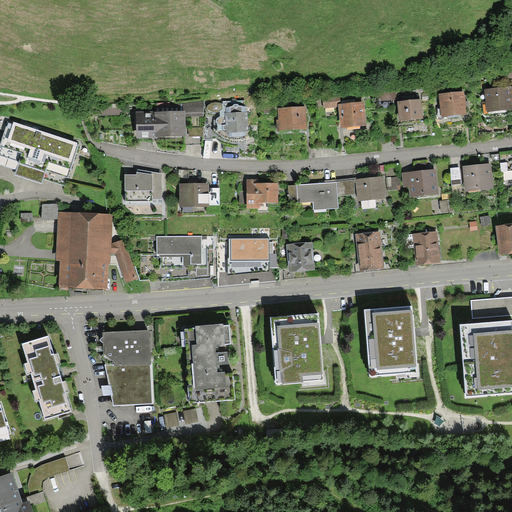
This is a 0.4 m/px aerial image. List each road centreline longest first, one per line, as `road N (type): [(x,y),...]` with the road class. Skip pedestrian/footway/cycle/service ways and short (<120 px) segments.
road 1 (residential): [(0,314),(511,269)]
road 2 (residential): [(95,146),(248,167),(511,144)]
road 3 (track): [(110,502),(120,511),(158,510),(264,485),(365,477),(441,511)]
